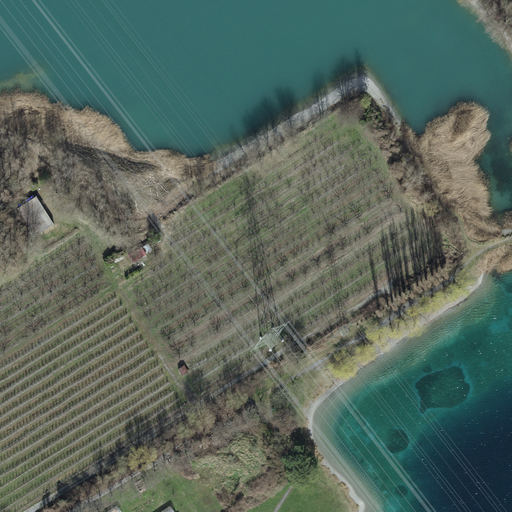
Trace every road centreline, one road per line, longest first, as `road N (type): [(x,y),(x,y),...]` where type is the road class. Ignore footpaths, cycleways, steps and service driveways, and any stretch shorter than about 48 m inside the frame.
road 1 (track): [(31,511),(429,265)]
road 2 (track): [(194,409),(113,277)]
